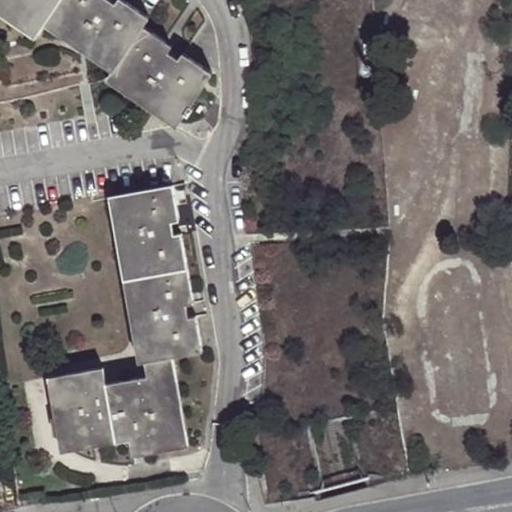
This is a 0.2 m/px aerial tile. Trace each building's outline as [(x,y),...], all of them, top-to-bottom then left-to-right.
[(48,14),(56,0),(0,0),(0,1),(39,26),(48,14)] [(116,59),(142,23),(147,14),(126,0),(115,0),(115,1),(114,0),(56,0),(48,14),(116,59)] [(171,44),(142,23),(116,59),(109,70),(178,117),(184,110),(186,113),(192,107),(188,104),(210,70),(182,51),(178,58),(167,50),(171,44)] [(114,178),(129,263),(187,252),(179,218),(171,219),(169,209),(177,207),(170,169),(114,178)] [(129,263),(143,345),(163,342),(200,335),(194,301),(186,302),(185,289),(191,288),(187,252),(129,263)] [(163,342),(143,345),(146,362),(103,369),(100,354),(51,362),(64,436),(125,426),(129,442),(179,432),(163,342)]
